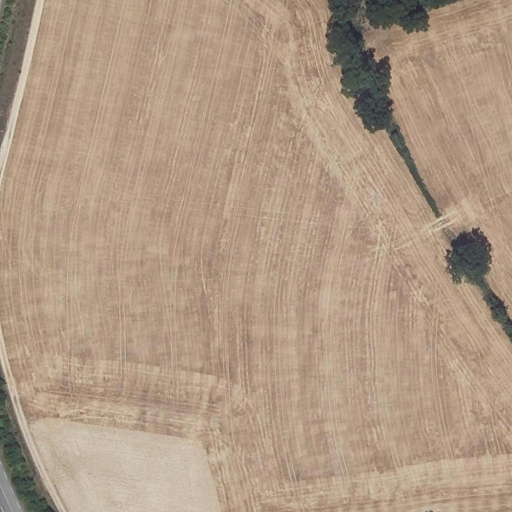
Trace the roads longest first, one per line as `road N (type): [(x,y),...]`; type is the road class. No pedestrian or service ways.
road 1 (track): [(0,341),(13,401),(60,511)]
road 2 (track): [(40,0),(0,176)]
